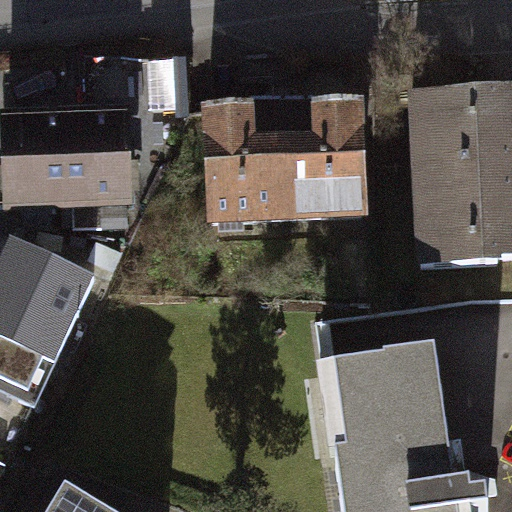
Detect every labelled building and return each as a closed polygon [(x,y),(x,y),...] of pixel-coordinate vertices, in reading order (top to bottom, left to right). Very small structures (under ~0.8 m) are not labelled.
[(511,95),(417,101),(427,273),(511,268),(511,95)] [(142,109),(6,114),(11,219),(146,213),(142,109)] [(377,110),(213,113),(216,234),(379,231),(377,110)] [(107,280),(16,239),(0,273),(0,349),(63,378),(107,280)] [(453,458),(438,358),(327,374),(346,511),(491,511),(488,492),(469,495),(467,483),(463,456),(453,458)] [(469,495),(488,492),(500,490),(498,481),(474,474),(471,455),(463,456),(467,483),(469,495)] [(0,509),(18,479),(0,468),(0,509)] [(100,511),(73,495),(62,511),(100,511)]
